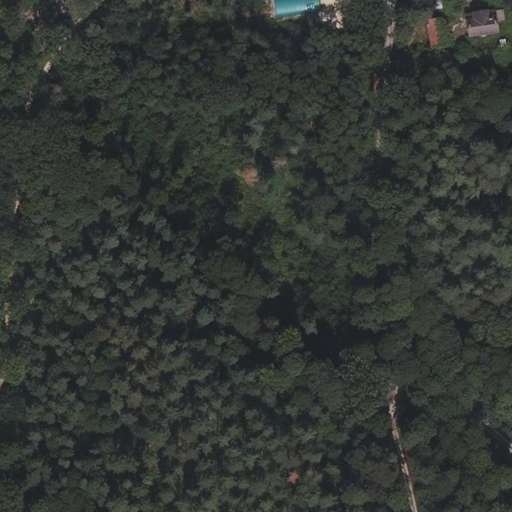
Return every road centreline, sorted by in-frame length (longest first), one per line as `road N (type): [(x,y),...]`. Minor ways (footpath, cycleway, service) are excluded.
road 1 (unclassified): [(413,511),(384,404),(379,330),(406,0)]
road 2 (track): [(0,417),(33,91)]
road 3 (track): [(123,56),(318,16),(349,0)]
road 4 (track): [(0,117),(33,91),(106,0)]
